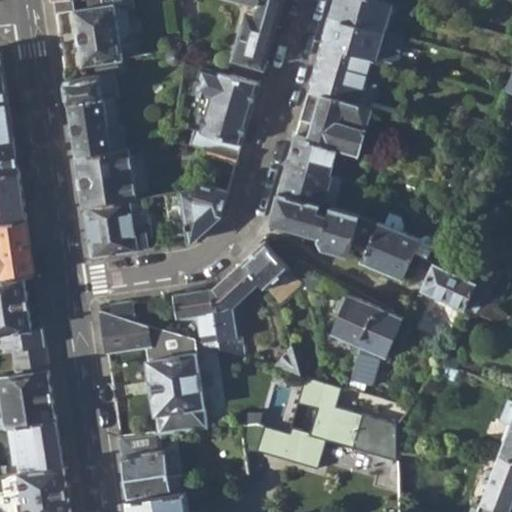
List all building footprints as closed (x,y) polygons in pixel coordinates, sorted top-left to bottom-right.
[(55,0),(57,14),(76,10),(84,62),(98,60),(124,57),(140,54),(136,33),(131,34),(127,9),(132,8),(131,0),(55,0)] [(261,81),(284,0),(244,0),(258,4),(255,15),(249,14),(230,72),(261,81)] [(385,0),(338,0),(334,14),(387,30),(395,3),(392,2),(385,0)] [(334,14),(327,42),(375,57),(378,58),(387,30),(334,14)] [(406,36),(387,30),(378,58),(396,63),(406,36)] [(327,42),(312,90),(373,108),(378,84),(369,82),(375,57),(327,42)] [(171,59),(179,63),(180,63),(187,59),(185,47),(170,49),(169,55),(171,59)] [(0,52),(0,104),(9,104),(2,53),(0,52)] [(66,80),(78,155),(127,148),(124,125),(111,127),(107,96),(120,94),(117,76),(123,73),(127,69),(124,57),(98,60),(100,74),(66,80)] [(230,72),(204,64),(196,90),(212,95),(202,131),(244,142),(261,81),(230,72)] [(472,101),(498,110),(505,95),(478,87),(472,101)] [(312,90),(299,136),(358,153),(363,154),(375,109),(373,108),(312,90)] [(111,127),(124,125),(120,94),(107,96),(111,127)] [(0,138),(14,136),(9,104),(0,104),(0,138)] [(195,129),(191,145),(209,150),(217,152),(239,158),(244,142),(202,131),(195,129)] [(0,138),(0,174),(20,171),(14,136),(0,138)] [(299,136),(292,162),(335,173),(339,157),(355,162),(358,153),(299,136)] [(131,148),(127,148),(78,155),(86,205),(130,199),(139,198),(131,148)] [(207,165),(202,183),(230,189),(239,158),(217,152),(216,158),(207,165)] [(292,162),(283,193),(324,204),(326,205),(335,173),(292,162)] [(0,222),(27,218),(20,171),(0,174),(0,222)] [(199,189),(186,191),(189,218),(193,241),(223,213),(230,189),(202,183),(199,189)] [(171,220),(189,218),(186,191),(167,194),(171,220)] [(327,248),(366,262),(382,224),(363,215),(332,206),(330,212),(322,210),(324,204),(283,193),(274,223),(322,237),(321,241),(327,248)] [(130,199),(86,205),(94,256),(150,247),(146,226),(135,227),(130,199)] [(0,279),(27,276),(35,274),(27,218),(0,222),(0,279)] [(416,284),(427,289),(438,262),(430,258),(437,243),(436,236),(430,234),(423,239),(383,223),(382,224),(366,262),(406,279),(417,252),(428,257),(416,284)] [(268,244),(245,263),(261,279),(281,300),(284,305),(289,300),(286,292),(302,278),(294,270),(268,244)] [(489,260),(476,281),(494,290),(507,269),(489,260)] [(476,281),(438,262),(427,289),(427,291),(467,309),(470,303),(481,308),(488,298),(494,290),(476,281)] [(245,263),(214,289),(223,348),(246,356),(243,346),(239,345),(235,305),(261,279),(245,263)] [(7,351),(13,350),(46,345),(43,327),(33,328),(27,276),(0,279),(0,333),(4,333),(7,351)] [(206,343),(223,348),(214,289),(176,295),(179,316),(200,314),(206,343)] [(335,334),(361,347),(379,307),(351,295),(335,334)] [(478,312),(509,324),(511,315),(494,309),(497,301),(488,298),(481,308),(478,312)] [(135,300),(112,303),(114,315),(158,329),(158,321),(143,311),(135,313),(135,300)] [(101,304),(102,311),(114,315),(112,303),(101,304)] [(361,347),(359,357),(365,359),(369,349),(388,358),(405,319),(379,307),(361,347)] [(198,341),(158,329),(114,315),(102,311),(107,352),(147,347),(159,433),(209,428),(198,341)] [(274,364),(303,372),(294,343),(274,364)] [(13,350),(16,374),(49,369),(46,345),(13,350)] [(511,390),(511,375),(463,357),(450,353),(442,364),(511,390)] [(371,361),(365,359),(359,357),(351,387),(363,391),(371,361)] [(0,381),(7,425),(10,425),(57,418),(49,369),(16,374),(0,376),(0,381)] [(311,436),(265,425),(256,450),(317,467),(325,439),(397,460),(396,422),(335,405),(342,385),(305,375),(298,401),(320,408),(311,436)] [(12,473),(20,472),(64,465),(57,418),(10,425),(16,462),(11,463),(12,473)] [(511,419),(499,452),(511,457),(511,419)] [(121,438),(131,499),(188,490),(187,482),(184,483),(182,466),(186,464),(184,451),(179,452),(178,446),(157,449),(154,433),(121,438)] [(476,511),(509,511),(511,505),(511,457),(499,452),(476,511)] [(16,501),(17,511),(70,511),(64,465),(20,472),(26,499),(16,501)] [(131,499),(132,511),(197,511),(197,510),(192,511),(188,490),(131,499)]
